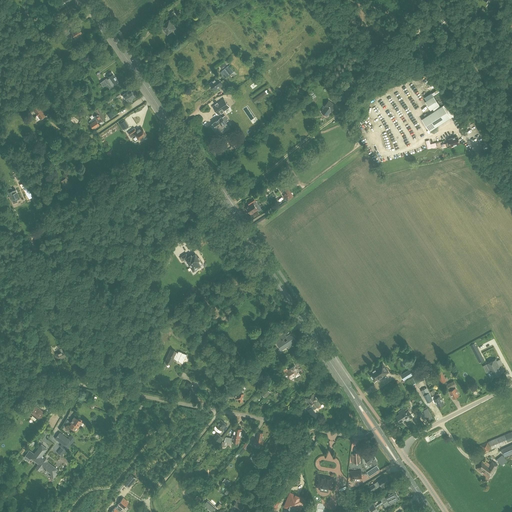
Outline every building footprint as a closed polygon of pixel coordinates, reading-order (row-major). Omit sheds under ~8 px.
[(197,11),(194,5),(187,8),(190,14),(197,11)] [(71,13),(67,7),(60,12),(63,17),(71,13)] [(441,19),(444,23),(450,18),(444,11),(442,13),(444,16),(441,19)] [(162,26),(168,34),(176,27),(172,22),(174,21),(172,18),(162,26)] [(63,32),(67,39),(73,35),(75,38),(82,33),(78,27),(71,31),(70,29),(68,27),(67,28),(66,26),(63,28),(61,30),(63,32)] [(45,39),(48,42),(56,37),(51,30),(47,33),(49,36),(45,39)] [(419,43),(420,51),(426,50),(425,45),(424,45),(424,41),(421,41),(420,36),(417,36),(418,43),(419,43)] [(107,84),(110,88),(113,87),(112,86),(118,82),(111,72),(107,74),(109,76),(100,83),(103,87),(107,84)] [(210,84),(215,90),(223,84),(217,78),(210,84)] [(339,94),(344,101),(351,96),(346,89),(347,89),(345,86),(341,89),(342,90),(338,92),(339,94)] [(127,101),(129,104),(132,101),(131,99),(134,97),(130,90),(122,95),(123,96),(122,96),(124,99),(125,98),(127,102),(127,101)] [(252,100),(255,104),(268,95),(269,97),(271,96),(269,93),(268,94),(265,91),(252,100)] [(425,102),(431,110),(439,105),(434,96),(425,102)] [(212,106),(219,115),(221,113),(230,107),(231,109),(234,107),(232,105),(230,107),(224,98),(215,104),(212,106)] [(321,112),(327,116),(331,111),(335,106),(329,101),(324,106),(325,106),(321,112)] [(34,111),(40,119),(46,115),(39,104),(33,109),(34,111)] [(422,119),(429,131),(451,118),(443,106),(422,119)] [(90,124),(92,127),(98,123),(98,122),(99,122),(102,120),(103,121),(104,120),(104,119),(105,119),(98,108),(95,111),(97,114),(96,115),(97,115),(95,116),(90,121),(91,123),(90,124)] [(461,117),(467,127),(470,125),(462,112),(460,113),(459,111),(457,108),(453,111),(458,119),(461,117)] [(212,124),(218,132),(228,125),(226,122),(228,121),(225,116),(223,118),(222,117),(213,123),(212,124)] [(135,135),(138,139),(146,134),(142,128),(137,131),(134,128),(127,132),(131,137),(135,135)] [(446,143),(448,147),(460,144),(458,136),(448,139),(449,142),(446,143)] [(112,159),(120,171),(124,168),(117,156),(112,159)] [(288,179),(294,187),(299,183),(293,175),(288,179)] [(61,181),(66,189),(71,186),(66,178),(61,181)] [(283,196),(287,201),(288,199),(289,200),(294,196),(285,184),(280,188),(285,194),(283,196)] [(12,200),(13,204),(18,202),(16,199),(19,198),(16,190),(15,190),(14,187),(8,190),(9,193),(8,193),(11,201),(12,200)] [(252,201),(250,203),(250,204),(246,207),(247,208),(246,209),(248,212),(249,211),(251,214),(258,209),(255,204),(257,202),(254,197),(251,199),(252,201)] [(160,245),(166,248),(168,244),(163,240),(160,245)] [(186,258),(194,270),(202,265),(202,263),(195,254),(192,256),(191,255),(189,257),(186,253),(180,257),(182,261),(186,258)] [(273,337),(281,350),(287,346),(289,348),(297,342),(291,333),(286,337),(282,331),(273,337)] [(470,345),(479,363),(484,360),(475,342),(474,343),(470,345)] [(54,354),(57,360),(68,354),(63,343),(58,345),(61,351),(54,354)] [(165,362),(170,365),(173,358),(175,359),(177,361),(178,360),(182,364),(187,354),(181,353),(182,352),(178,351),(178,353),(170,349),(165,362)] [(486,364),(493,377),(502,372),(503,371),(502,368),(501,369),(499,366),(503,364),(500,359),(497,361),(496,359),(486,364)] [(369,373),(374,381),(388,372),(383,364),(369,373)] [(285,371),(291,379),(296,376),(298,378),(301,376),(300,374),(294,365),(289,369),(290,369),(288,371),(287,369),(285,366),(279,369),(282,373),(285,371)] [(404,380),(416,371),(413,367),(401,375),(404,380)] [(410,379),(415,388),(417,386),(416,384),(424,380),(423,379),(426,377),(423,372),(413,377),(413,378),(410,379)] [(439,380),(441,384),(446,381),(441,372),(436,375),(439,380)] [(454,380),(447,384),(450,391),(449,391),(453,398),(457,396),(457,397),(458,396),(459,395),(455,388),(454,386),(456,385),(454,380)] [(260,393),(266,398),(271,392),(266,387),(260,393)] [(421,391),(427,403),(433,400),(426,387),(421,391)] [(238,400),(243,401),(243,399),(244,393),(244,390),(237,389),(237,392),(236,392),(235,398),(239,398),(238,400)] [(308,401),(310,404),(317,400),(317,399),(317,398),(316,397),(315,397),(313,394),(305,400),(307,402),(308,401)] [(443,403),(440,396),(439,396),(438,394),(434,396),(435,398),(434,399),(438,406),(441,405),(443,404),(443,403)] [(22,404),(27,407),(31,402),(26,399),(22,404)] [(310,407),(312,410),(317,407),(318,408),(319,408),(320,407),(321,406),(320,405),(320,404),(317,400),(310,404),(312,406),(310,407)] [(349,410),(343,403),(341,405),(339,407),(343,414),(349,410)] [(30,413),(38,420),(44,413),(35,406),(33,409),(30,406),(26,411),(29,414),(30,413)] [(396,416),(400,422),(405,418),(407,421),(413,416),(410,411),(411,410),(409,408),(405,411),(403,408),(398,411),(400,413),(396,416)] [(427,409),(422,412),(427,422),(433,419),(427,409)] [(74,430),(77,432),(79,429),(77,428),(80,424),(81,425),(82,422),(81,421),(82,420),(79,418),(78,420),(74,417),(70,422),(72,423),(69,427),(74,431),(74,430)] [(218,432),(219,432),(221,432),(227,424),(220,419),(215,426),(216,426),(215,427),(215,429),(216,431),(218,432)] [(0,429),(0,439),(0,440),(8,430),(3,425),(0,429)] [(225,442),(231,443),(231,441),(239,442),(240,436),(242,436),(242,434),(241,433),(242,429),(240,428),(239,428),(237,428),(235,427),(233,435),(232,436),(232,438),(226,437),(225,442)] [(488,441),(491,448),(511,439),(511,431),(511,432),(488,441)] [(68,438),(60,432),(55,438),(61,443),(59,446),(61,447),(57,452),(61,456),(76,437),(71,434),(68,438)] [(254,444),(263,445),(264,441),(262,440),(263,433),(258,432),(257,439),(255,438),(254,444)] [(212,442),(216,446),(222,437),(217,433),(213,439),(211,442),(212,442)] [(480,445),(483,452),(491,449),(488,442),(480,445)] [(37,465),(44,457),(42,456),(47,449),(44,446),(41,444),(34,454),(30,450),(25,456),(30,459),(31,458),(38,464),(37,465)] [(511,444),(501,449),(505,457),(511,453),(511,444)] [(352,454),(352,463),(360,463),(360,457),(358,457),(358,453),(354,453),(354,454),(352,454)] [(365,459),(370,466),(372,465),(377,461),(372,454),(367,457),(365,459)] [(497,459),(502,465),(507,461),(502,455),(497,459)] [(44,457),(37,465),(41,469),(43,467),(53,475),(57,469),(47,461),(48,460),(44,457)] [(476,469),(489,478),(497,465),(492,461),(490,465),(482,460),(476,469)] [(367,473),(370,477),(380,470),(377,466),(367,473)] [(361,470),(350,471),(351,480),(362,479),(361,470)] [(123,483),(125,484),(127,482),(130,485),(136,478),(131,474),(123,483)] [(316,486),(332,489),(333,479),(318,476),(316,486)] [(370,487),(372,491),(378,487),(378,486),(380,484),(382,487),(386,484),(386,483),(388,482),(385,477),(370,487)] [(223,482),(229,487),(232,483),(230,482),(228,479),(227,480),(225,478),(223,482)] [(361,511),(379,511),(376,508),(383,504),(386,508),(400,498),(394,490),(381,499),(382,501),(378,504),(376,502),(374,503),(361,511)] [(283,507),(294,511),(299,511),(306,498),(290,491),(283,507)] [(320,499),(335,498),(334,491),(320,491),(320,499)] [(234,510),(236,511),(238,510),(240,511),(243,507),(240,504),(243,501),(239,496),(235,499),(237,501),(233,506),(236,508),(234,510)] [(111,511),(123,511),(125,511),(125,510),(123,508),(128,503),(122,498),(118,504),(118,505),(116,508),(115,507),(111,511)] [(267,508),(272,511),(273,511),(274,510),(275,511),(278,507),(277,506),(280,502),(273,498),(267,507),(268,507),(267,508)] [(203,505),(210,511),(211,511),(215,508),(207,501),(203,505)]
